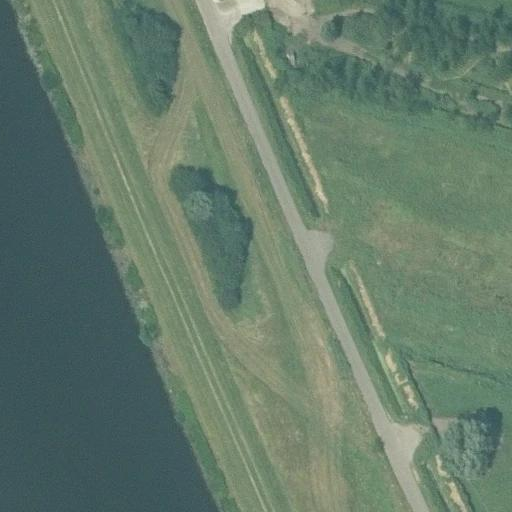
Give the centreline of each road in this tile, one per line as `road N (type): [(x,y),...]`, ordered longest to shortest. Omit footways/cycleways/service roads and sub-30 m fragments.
road 1 (track): [(63,0),(279,511)]
road 2 (unclassified): [(421,511),(205,0)]
